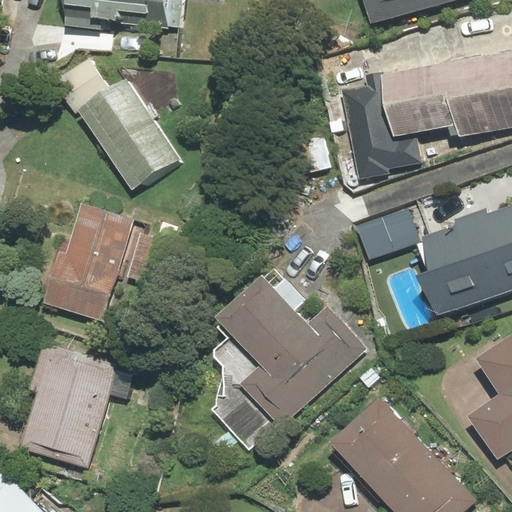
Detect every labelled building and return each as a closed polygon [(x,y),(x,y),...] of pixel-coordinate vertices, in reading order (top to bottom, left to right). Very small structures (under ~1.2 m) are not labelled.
[(187,0),(72,0),(69,29),(106,33),(108,22),(183,31),(187,0)] [(371,0),(379,26),(472,0),(371,0)] [(511,132),(511,50),(346,82),(364,177),(396,171),(395,166),(429,159),(424,137),(463,130),(466,142),(511,132)] [(133,80),(86,113),(140,192),(187,160),(133,80)] [(324,126),(267,138),(277,185),(334,173),(324,126)] [(49,307),(108,325),(139,224),(87,208),(72,258),(65,255),(49,307)] [(433,281),(447,319),(511,296),(511,208),(430,238),(444,277),(433,281)] [(178,245),(146,234),(131,279),(164,290),(178,245)] [(249,384),(287,427),(372,351),(333,308),(314,326),(272,279),(226,320),(268,366),(249,384)] [(511,345),(485,364),(508,399),(479,418),(507,459),(511,455),(511,345)] [(32,454),(94,472),(124,368),(53,348),(40,394),(49,396),(32,454)] [(388,401),(340,447),(402,511),(470,511),(483,500),(388,401)] [(0,483),(0,511),(52,511),(11,472),(0,483)]
